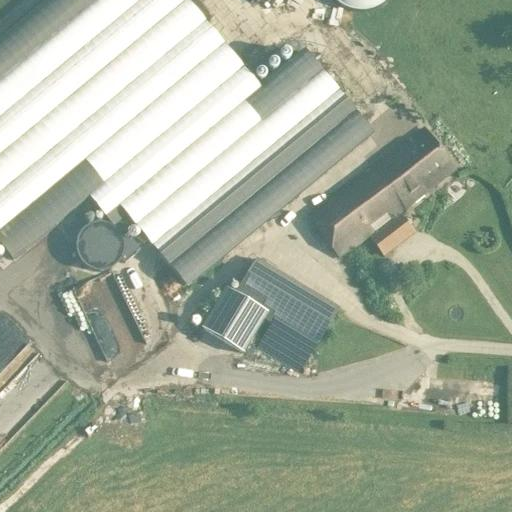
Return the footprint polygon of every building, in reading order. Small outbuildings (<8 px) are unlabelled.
[(187,0),(42,0),(0,35),(0,240),(11,254),(86,191),(109,219),(75,248),(117,253),(123,256),(135,246),(147,236),(183,279),(244,227),(368,124),(305,47),(259,85),(187,0)] [(334,0),(345,6),(357,8),(368,7),(378,3),(381,0),(334,0)] [(307,208),(338,249),(453,162),(422,121),(307,208)] [(254,252),(233,287),(224,281),(198,324),(240,349),(266,307),(316,336),(336,302),(254,252)] [(0,360),(16,344),(1,330),(0,330),(0,360)] [(491,402),(492,372),(480,372),(480,402),(491,402)]
